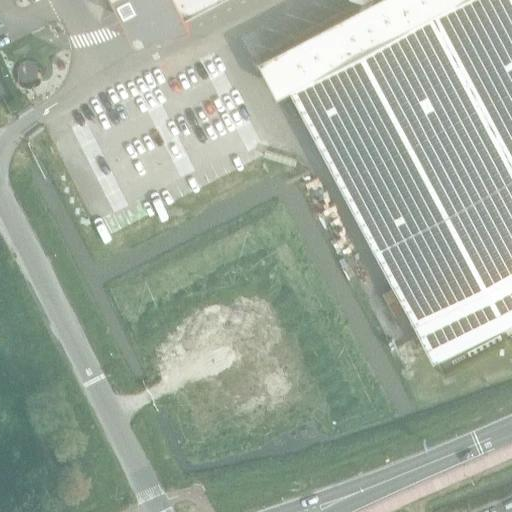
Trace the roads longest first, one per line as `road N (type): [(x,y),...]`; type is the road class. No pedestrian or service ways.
road 1 (unclassified): [(0,197),(156,511)]
road 2 (unclassified): [(62,0),(102,76),(248,0)]
road 3 (unknown): [(267,118),(384,322)]
road 4 (tertiary): [(511,428),(361,491)]
